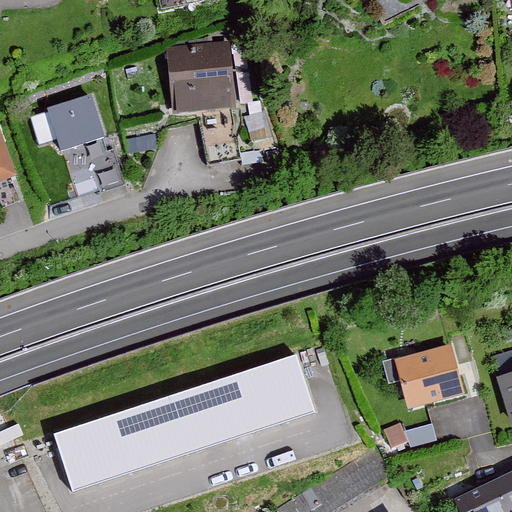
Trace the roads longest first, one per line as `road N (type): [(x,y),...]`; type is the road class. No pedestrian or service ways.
road 1 (motorway): [(0,371),(217,297),(511,218)]
road 2 (motorway): [(511,184),(202,267),(0,336)]
road 3 (residential): [(0,254),(189,186),(280,177)]
